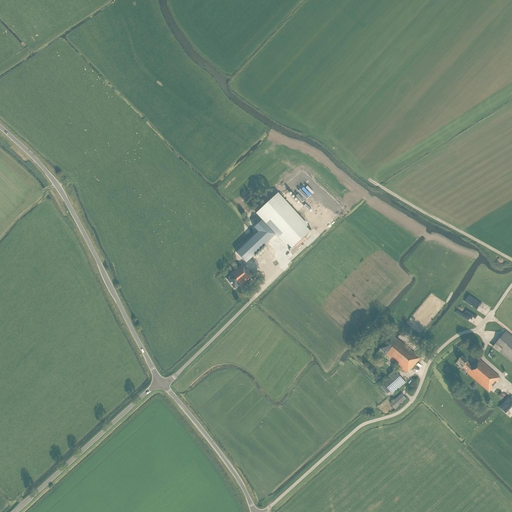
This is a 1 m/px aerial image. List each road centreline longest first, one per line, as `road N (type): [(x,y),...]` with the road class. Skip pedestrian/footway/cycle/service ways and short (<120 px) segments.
road 1 (unclassified): [(263,511),(359,426),(409,403),(432,357),(477,329),(511,285)]
road 2 (tertiary): [(159,380),(59,187),(0,128)]
road 3 (tertiary): [(14,511),(159,380)]
road 4 (tertiary): [(253,511),(224,459),(159,380)]
road 5 (track): [(511,260),(375,183)]
